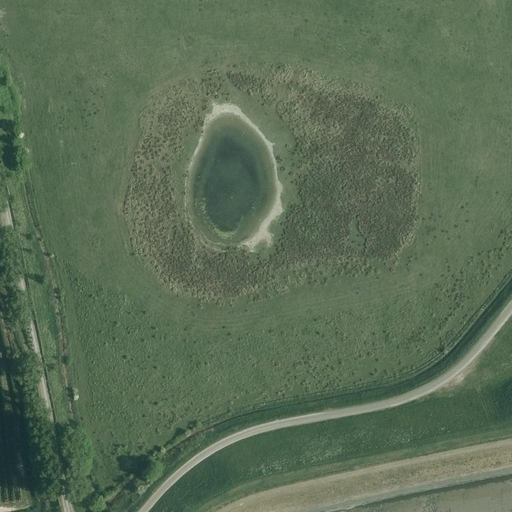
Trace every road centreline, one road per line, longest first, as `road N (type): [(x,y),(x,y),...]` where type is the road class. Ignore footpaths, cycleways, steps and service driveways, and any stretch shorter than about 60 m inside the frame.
road 1 (unclassified): [(142,511),(203,454),(254,430),(427,390),(469,359),(511,306)]
road 2 (unclassified): [(68,511),(0,188)]
